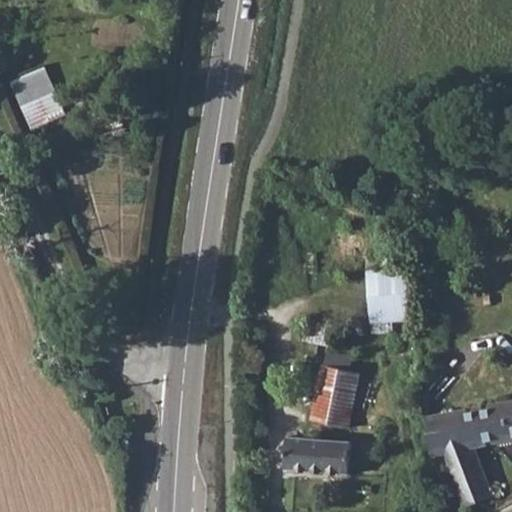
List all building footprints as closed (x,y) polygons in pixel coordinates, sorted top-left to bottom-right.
[(13,79),(32,127),(68,113),(49,65),(13,79)] [(368,269),(373,322),(414,318),(409,266),(368,269)] [(339,346),(343,325),(314,319),(311,340),(337,345),(321,420),(356,427),(368,372),(358,369),(361,351),(339,346)] [(511,437),(511,401),(463,409),(466,430),(451,433),(455,449),(460,466),(474,502),(503,491),(482,443),(511,437)] [(463,409),(435,415),(442,451),(455,449),(451,433),(466,430),(463,409)] [(361,469),(364,439),(300,435),(298,465),(361,469)] [(452,504),(453,511),(477,511),(476,505),(470,506),(469,500),(452,504)]
